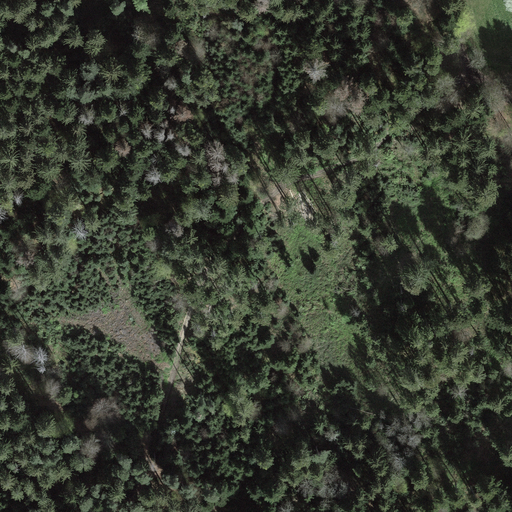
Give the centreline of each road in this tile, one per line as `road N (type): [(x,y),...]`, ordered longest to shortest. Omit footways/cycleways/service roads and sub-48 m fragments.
road 1 (track): [(470,67),(375,147),(290,181),(242,226),(195,301),(134,511)]
road 2 (track): [(511,99),(470,67),(455,0)]
